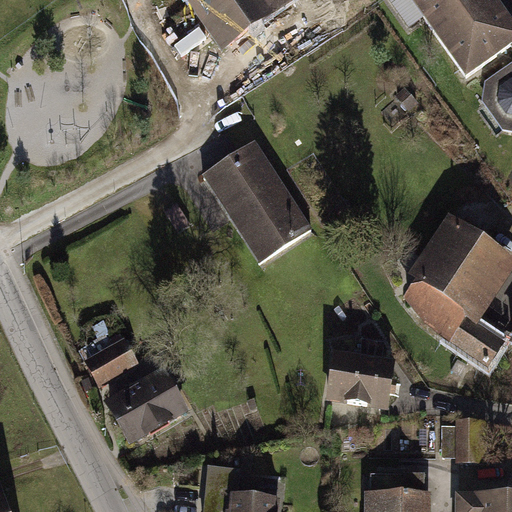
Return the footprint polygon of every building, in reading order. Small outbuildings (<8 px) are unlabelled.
[(271,16),(263,5),(259,0),(191,0),(226,49),(271,16)] [(511,27),(492,0),(388,0),(410,30),(424,20),(467,79),(511,47),(511,27)] [(511,0),(492,0),(511,27),(511,0)] [(511,68),(489,85),(485,104),(505,131),(511,132),(511,68)] [(253,148),(207,177),(264,263),(309,234),(253,148)] [(191,227),(177,206),(166,213),(180,235),(191,227)] [(458,232),(410,304),(427,324),(454,345),(488,367),(501,347),(488,338),(493,331),(471,316),(506,263),(458,232)] [(116,354),(90,368),(100,386),(126,371),(116,354)] [(394,368),(336,359),(330,401),(387,410),(394,368)] [(163,378),(112,407),(132,443),(183,413),(163,378)] [(460,430),(444,430),(444,460),(459,460),(459,466),(480,466),(480,425),(460,424),(460,430)] [(209,471),(206,511),(277,511),(278,505),(268,504),(268,499),(265,497),(262,496),(259,496),(256,497),(254,500),(254,502),(231,500),(232,493),(238,494),(239,474),(209,471)] [(383,498),(370,498),(369,511),(428,511),(428,499),(427,499),(427,477),(383,477),(383,498)] [(458,500),(458,511),(511,511),(511,499),(480,499),(480,500),(458,500)]
